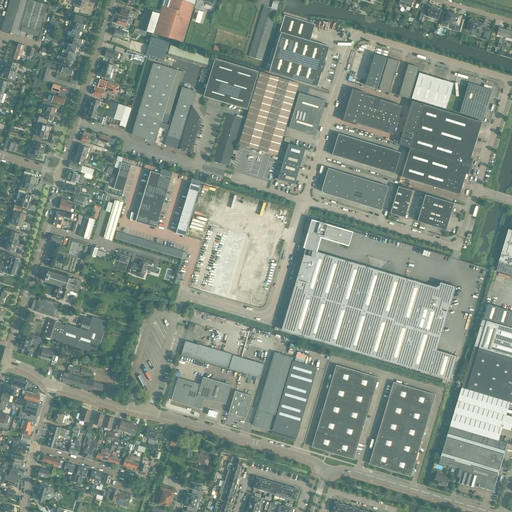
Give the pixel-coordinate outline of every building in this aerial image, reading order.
[(10,0),(1,31),(19,36),(20,30),(27,10),(29,0),(10,0)] [(29,0),(27,10),(20,30),(38,36),(47,5),(31,0),(29,0)] [(154,34),(182,42),(193,5),(194,0),(164,0),(163,5),(154,34)] [(261,60),(278,0),(273,0),(271,8),(264,6),(249,57),(261,60)] [(350,8),(349,9),(349,10),(350,10),(351,10),(352,10),(352,11),(353,11),(354,11),(354,12),(355,12),(356,12),(357,12),(357,11),(357,10),(358,9),(358,8),(357,8),(356,7),(355,7),(355,6),(355,5),(355,4),(354,4),(353,4),(353,3),(352,3),(351,3),(351,4),(350,4),(350,5),(350,6),(350,7),(350,8)] [(424,12),(424,11),(419,10),(416,21),(421,23),(423,15),(425,15),(425,16),(437,19),(438,19),(440,19),(441,14),(439,13),(440,10),(428,6),(426,12),(424,12)] [(127,17),(129,11),(121,8),(119,15),(127,17)] [(145,9),(140,28),(153,32),(159,14),(145,9)] [(195,9),(192,21),(199,23),(202,11),(195,9)] [(444,12),(441,23),(447,25),(448,22),(454,23),(453,29),(460,31),(463,20),(459,19),(460,16),(448,12),(448,13),(444,12)] [(70,20),(84,25),(81,24),(83,17),(69,13),(68,15),(71,16),(70,20)] [(310,40),(315,24),(285,15),(274,51),(323,66),(329,46),(310,40)] [(116,20),(116,22),(117,23),(125,26),(126,22),(127,23),(131,24),(132,20),(128,19),(128,20),(118,17),(118,19),(116,20)] [(472,19),(471,19),(471,18),(470,19),(469,19),(468,20),(466,29),(467,29),(466,30),(470,31),(470,32),(471,32),(471,33),(472,33),(472,34),(473,34),(474,33),(474,32),(475,32),(478,33),(478,36),(480,37),(480,38),(487,40),(490,30),(483,28),(483,29),(480,28),(481,24),(477,23),(477,22),(473,21),(473,22),(473,21),(473,20),(472,19)] [(66,27),(82,32),(84,25),(70,20),(70,21),(69,23),(72,24),(71,28),(66,27)] [(58,24),(50,22),(49,25),(48,29),(53,31),(54,26),(57,27),(58,24)] [(82,32),(66,27),(65,30),(68,31),(66,35),(82,40),(82,39),(78,38),(80,31),(82,32)] [(151,37),(152,33),(141,29),(141,30),(135,28),(134,32),(129,49),(164,60),(169,42),(151,37)] [(500,45),(504,30),(498,28),(496,34),(500,35),(496,47),(501,48),(502,46),(500,45)] [(126,35),(127,33),(115,29),(114,32),(113,32),(112,34),(113,34),(113,35),(118,37),(119,38),(120,39),(121,38),(124,39),(125,35),(126,35)] [(502,46),(501,48),(502,45),(505,46),(506,43),(503,42),(505,36),(511,38),(511,37),(511,31),(504,30),(500,45),(502,46)] [(82,40),(66,35),(68,35),(67,38),(70,39),(69,43),(63,41),(80,47),(82,40)] [(80,47),(63,41),(62,44),(64,45),(63,49),(75,52),(77,46),(80,47)] [(21,57),(24,45),(18,44),(17,47),(11,45),(7,57),(17,60),(18,56),(21,57)] [(63,49),(62,52),(68,54),(66,58),(74,60),(77,53),(75,52),(63,49)] [(107,49),(105,57),(116,60),(118,53),(107,49)] [(127,50),(126,53),(132,55),(131,57),(133,58),(135,53),(127,50)] [(274,51),(268,72),(317,86),(323,66),(274,51)] [(376,56),(374,55),(365,85),(376,88),(386,57),(376,54),(376,56)] [(74,60),(57,55),(56,58),(59,59),(58,63),(69,67),(71,60),(74,61),(74,60)] [(250,104),(248,103),(258,71),(215,58),(203,96),(208,97),(247,109),(247,107),(249,108),(250,104)] [(386,63),(397,66),(398,61),(388,58),(386,63)] [(5,69),(17,72),(20,64),(6,60),(5,64),(6,64),(5,69)] [(45,61),(42,74),(48,75),(50,70),(54,71),(56,65),(45,61)] [(103,69),(111,72),(112,69),(114,69),(115,66),(113,65),(105,63),(103,69)] [(161,122),(177,70),(153,63),(131,134),(155,142),(160,128),(161,122)] [(397,66),(386,63),(385,68),(395,71),(397,66)] [(406,69),(417,72),(418,67),(408,64),(406,69)] [(73,70),(63,67),(59,65),(57,71),(61,72),(61,73),(71,75),(72,74),(73,73),(72,71),(73,70)] [(395,71),(385,68),(383,73),(394,76),(395,71)] [(17,72),(5,69),(4,73),(3,73),(1,77),(15,81),(17,72)] [(111,72),(103,69),(101,76),(109,78),(110,76),(111,77),(113,72),(111,72)] [(405,74),(415,77),(417,72),(406,69),(405,74)] [(277,155),(298,83),(260,71),(250,104),(249,108),(239,143),(277,155)] [(454,83),(419,72),(411,98),(446,109),(454,83)] [(382,78),(392,82),(394,76),(383,73),(382,78)] [(415,77),(405,74),(403,79),(414,83),(415,77)] [(392,82),(382,78),(380,84),(390,87),(392,82)] [(1,79),(0,81),(0,85),(5,88),(12,90),(13,87),(6,85),(7,81),(1,79)] [(107,89),(106,92),(116,95),(117,92),(120,93),(121,88),(118,87),(119,85),(100,79),(97,89),(101,90),(101,89),(103,89),(103,88),(107,89)] [(414,83),(403,79),(402,85),(412,88),(414,83)] [(184,87),(194,89),(195,83),(186,81),(184,87)] [(468,83),(459,113),(482,120),(491,90),(468,83)] [(53,84),(51,91),(59,93),(61,86),(53,84)] [(390,87),(380,84),(378,89),(389,92),(390,87)] [(412,88),(402,85),(400,90),(411,93),(412,88)] [(165,144),(179,149),(192,152),(201,119),(192,105),(196,91),(182,87),(171,125),(169,130),(165,144)] [(97,89),(95,88),(94,91),(93,91),(93,93),(93,94),(102,97),(104,91),(106,92),(107,89),(103,88),(103,89),(101,89),(101,90),(97,89)] [(352,89),(350,94),(364,98),(365,94),(365,93),(352,89)] [(411,93),(400,90),(398,95),(409,98),(411,93)] [(299,92),(288,128),(315,136),(325,100),(299,92)] [(350,94),(349,99),(362,103),(364,98),(350,94)] [(362,103),(360,109),(366,110),(370,96),(365,94),(364,98),(362,103)] [(65,99),(52,95),(50,100),(63,104),(65,99)] [(370,96),(366,110),(371,112),(375,98),(370,96)] [(375,98),(371,112),(376,113),(380,99),(375,98)] [(91,105),(97,107),(98,103),(100,104),(100,101),(93,99),(91,105)] [(105,99),(104,103),(110,105),(106,116),(121,120),(119,125),(125,127),(131,110),(131,108),(105,99)] [(349,99),(347,105),(360,109),(362,103),(349,99)] [(380,99),(376,113),(382,115),(386,101),(380,99)] [(412,100),(410,106),(421,109),(423,104),(412,100)] [(43,111),(45,112),(54,114),(56,108),(51,107),(52,104),(43,101),(42,104),(45,105),(43,111)] [(386,101),(382,115),(387,117),(391,102),(386,101)] [(391,102),(387,117),(392,118),(396,104),(391,102)] [(396,104),(392,118),(397,120),(402,105),(396,104)] [(481,122),(423,104),(421,109),(420,114),(418,120),(417,125),(415,130),(413,136),(412,141),(410,147),(401,176),(459,194),(481,122)] [(347,105),(345,110),(359,114),(360,109),(347,105)] [(410,106),(408,111),(420,114),(421,109),(410,106)] [(357,119),(356,123),(361,124),(366,110),(360,109),(359,114),(357,119)] [(345,110),(344,115),(357,119),(359,114),(345,110)] [(366,110),(361,124),(367,126),(371,112),(366,110)] [(408,111),(407,116),(418,120),(420,114),(408,111)] [(38,120),(46,122),(47,119),(52,121),(54,114),(45,112),(44,118),(39,117),(38,120)] [(371,112),(367,126),(372,128),(376,113),(371,112)] [(376,113),(372,128),(377,129),(382,115),(376,113)] [(244,119),(225,114),(212,158),(211,161),(230,166),(244,119)] [(344,115),(342,120),(355,124),(356,123),(357,119),(344,115)] [(382,115),(377,129),(383,131),(387,117),(382,115)] [(417,125),(418,120),(407,116),(405,122),(417,125)] [(387,117),(383,131),(388,132),(392,118),(387,117)] [(392,118),(388,132),(393,134),(397,120),(392,118)] [(40,130),(49,133),(51,126),(45,125),(46,122),(38,120),(37,123),(42,124),(40,130)] [(405,122),(404,127),(415,130),(417,125),(405,122)] [(413,136),(415,130),(404,127),(402,132),(413,136)] [(33,138),(41,140),(42,138),(47,139),(49,133),(40,130),(38,136),(33,135),(33,138)] [(91,139),(93,134),(84,131),(82,137),(81,138),(81,139),(81,140),(81,141),(88,143),(89,139),(91,139)] [(412,141),(413,136),(402,132),(400,137),(412,141)] [(332,154),(394,173),(400,152),(338,133),(332,154)] [(109,138),(100,135),(98,140),(108,143),(109,138)] [(410,147),(412,141),(400,137),(398,144),(410,147)] [(35,149),(43,151),(45,145),(40,143),(41,140),(33,138),(32,141),(37,142),(35,149)] [(288,143),(286,152),(302,157),(305,148),(288,143)] [(78,151),(86,153),(88,147),(80,145),(78,151)] [(43,151),(35,149),(33,155),(28,153),(27,156),(36,159),(37,156),(41,157),(43,151)] [(76,156),(85,159),(86,153),(78,151),(76,156)] [(286,152),(283,161),(300,166),(302,157),(286,152)] [(85,159),(76,156),(74,162),(83,165),(85,159)] [(280,170),(297,175),(300,166),(283,161),(280,170)] [(91,178),(94,169),(70,162),(68,168),(82,172),(81,175),(91,178)] [(121,162),(113,188),(123,191),(131,165),(121,162)] [(322,188),(321,189),(321,190),(321,191),(322,191),(322,192),(323,192),(324,193),(381,210),(388,186),(328,168),(322,188)] [(280,170),(278,179),(294,184),(297,175),(280,170)] [(23,181),(34,184),(36,177),(30,176),(31,173),(24,171),(23,174),(25,175),(23,181)] [(79,178),(80,175),(77,174),(77,173),(70,171),(67,180),(74,183),(75,181),(78,182),(79,180),(80,180),(80,178),(79,178)] [(150,171),(135,221),(156,227),(171,177),(150,171)] [(190,183),(175,233),(185,236),(200,186),(201,181),(192,178),(191,183),(190,183)] [(19,189),(26,191),(26,188),(32,190),(34,184),(23,181),(22,187),(20,186),(19,189)] [(66,184),(64,190),(79,194),(80,191),(78,191),(78,187),(75,187),(75,186),(66,184)] [(404,217),(405,213),(412,190),(398,186),(390,213),(404,217)] [(18,199),(29,202),(30,196),(25,194),(26,191),(19,189),(18,192),(20,193),(18,199)] [(96,198),(96,199),(97,199),(98,199),(99,200),(100,200),(101,201),(102,201),(103,201),(103,200),(104,199),(104,198),(104,197),(105,196),(105,195),(105,194),(105,193),(104,193),(103,193),(102,193),(101,193),(101,194),(101,195),(101,196),(100,196),(99,196),(98,195),(97,195),(97,196),(96,197),(96,198)] [(446,230),(447,226),(454,203),(425,194),(417,221),(446,230)] [(74,209),(75,205),(67,203),(67,200),(61,198),(60,204),(59,208),(70,211),(71,208),(74,209)] [(14,207),(20,209),(21,207),(27,208),(29,202),(18,199),(16,205),(15,204),(14,207)] [(104,238),(111,240),(123,202),(115,200),(104,238)] [(111,213),(113,203),(108,202),(105,211),(111,213)] [(13,217),(23,220),(25,214),(19,212),(20,209),(14,207),(13,211),(14,211),(13,217)] [(57,210),(56,215),(64,217),(71,218),(72,212),(66,211),(66,212),(57,210)] [(60,227),(63,217),(55,216),(53,225),(60,227)] [(82,225),(94,228),(95,226),(92,226),(94,219),(84,216),(82,225)] [(23,220),(13,217),(11,223),(9,223),(8,226),(15,228),(16,225),(21,227),(23,220)] [(305,248),(281,329),(429,373),(436,350),(455,286),(440,282),(439,284),(435,286),(317,251),(321,237),(348,245),(352,232),(352,231),(345,229),(312,220),(311,219),(303,247),(305,248)] [(94,228),(82,225),(79,236),(89,239),(91,231),(93,232),(94,228)] [(511,228),(508,228),(498,260),(511,264),(511,228)] [(7,236),(18,239),(20,233),(9,230),(7,236)] [(66,244),(67,240),(66,240),(66,238),(52,234),(50,240),(66,244)] [(5,242),(16,245),(18,239),(7,236),(5,242)] [(16,245),(5,242),(4,248),(14,251),(16,245)] [(89,255),(96,257),(96,254),(98,250),(98,249),(91,247),(89,255)] [(127,263),(129,257),(118,254),(116,260),(119,261),(118,267),(122,268),(124,262),(127,263)] [(6,267),(15,269),(19,259),(9,256),(6,267)] [(144,274),(148,263),(139,260),(138,265),(137,264),(132,262),(130,269),(136,270),(136,272),(144,274)] [(0,265),(0,272),(3,274),(4,272),(14,275),(15,269),(6,267),(0,265)] [(70,288),(76,290),(78,291),(81,280),(75,278),(70,277),(71,276),(67,275),(67,276),(50,271),(48,270),(47,273),(45,278),(46,278),(45,281),(57,284),(70,288)] [(70,288),(57,284),(54,295),(67,299),(70,288)] [(38,301),(34,300),(31,309),(35,310),(57,318),(59,312),(57,311),(58,307),(56,306),(57,303),(39,297),(38,301),(38,300),(38,301)] [(511,326),(511,311),(488,304),(484,318),(511,326)] [(107,321),(102,320),(92,317),(92,319),(84,317),(81,329),(66,324),(66,325),(56,322),(57,321),(49,319),(44,335),(56,339),(55,340),(75,346),(75,345),(90,350),(90,348),(93,349),(95,344),(100,346),(107,321)] [(482,319),(462,387),(467,389),(478,351),(511,361),(511,327),(499,324),(482,319)] [(23,335),(19,348),(28,351),(32,338),(23,335)] [(263,363),(203,346),(204,343),(198,341),(197,344),(185,340),(181,354),(259,377),(263,363)] [(52,360),(53,355),(56,356),(58,349),(55,348),(54,352),(43,348),(40,356),(52,360)] [(467,389),(510,401),(511,401),(511,383),(509,382),(509,381),(511,382),(511,361),(478,351),(467,389)] [(271,429),(293,357),(274,352),(253,424),(271,429)] [(296,436),(317,367),(292,360),(272,429),(296,436)] [(91,391),(94,381),(71,375),(72,371),(79,373),(80,368),(76,367),(77,366),(74,365),(73,366),(69,364),(68,369),(70,370),(68,374),(62,372),(59,381),(91,391)] [(353,459),(377,377),(336,364),(311,446),(353,459)] [(91,376),(92,372),(82,368),(80,373),(91,376)] [(172,399),(179,401),(200,407),(203,397),(225,404),(230,385),(202,376),(200,384),(178,377),(176,385),(177,385),(172,399)] [(23,389),(26,382),(13,378),(11,385),(23,389)] [(94,381),(91,391),(103,394),(105,385),(94,381)] [(410,476),(435,394),(393,382),(369,463),(410,476)] [(14,396),(16,389),(4,385),(4,386),(3,387),(3,388),(3,389),(2,392),(14,396)] [(510,401),(467,389),(462,387),(450,425),(498,440),(503,425),(511,428),(511,424),(511,415),(506,414),(510,401)] [(24,399),(27,400),(38,403),(40,395),(26,391),(24,399)] [(246,418),(252,396),(235,391),(228,412),(246,418)] [(9,401),(11,395),(2,393),(1,393),(0,396),(1,396),(0,399),(9,401)] [(16,403),(15,406),(25,409),(24,412),(38,416),(41,405),(37,404),(38,403),(27,400),(17,397),(15,403),(16,403)] [(12,407),(13,404),(0,399),(0,408),(4,410),(6,405),(9,406),(11,407),(12,407)] [(78,419),(80,419),(87,421),(86,425),(89,426),(91,419),(88,419),(90,411),(83,409),(81,415),(79,415),(78,419)] [(217,413),(209,410),(207,416),(216,418),(217,413)] [(0,422),(7,424),(9,416),(0,412),(0,422)] [(70,423),(71,421),(66,419),(67,415),(64,414),(65,413),(61,412),(61,413),(58,412),(55,421),(62,423),(62,422),(66,423),(68,423),(69,422),(70,423)] [(91,419),(89,426),(92,427),(93,423),(101,426),(104,415),(96,413),(94,420),(91,419)] [(111,429),(114,418),(106,416),(103,426),(111,429)] [(125,431),(128,422),(121,420),(121,421),(118,420),(115,430),(118,431),(119,429),(125,431)] [(32,426),(30,425),(30,422),(25,421),(23,429),(21,429),(20,432),(30,435),(32,426)] [(128,422),(125,431),(132,433),(131,435),(134,436),(137,426),(134,425),(134,424),(128,422)] [(461,477),(459,482),(474,486),(475,482),(480,483),(479,486),(493,490),(508,443),(498,440),(450,425),(439,464),(444,465),(448,466),(456,469),(463,471),(461,477)] [(52,429),(52,431),(65,435),(66,435),(67,432),(65,432),(65,431),(60,430),(60,428),(53,426),(52,426),(51,429),(52,429)] [(155,443),(158,431),(147,428),(145,437),(149,438),(147,442),(148,442),(147,448),(153,450),(153,449),(157,450),(158,445),(155,443)] [(29,443),(31,436),(23,434),(21,441),(29,443)] [(48,441),(61,445),(62,443),(59,442),(58,443),(56,442),(57,438),(49,436),(48,439),(49,439),(48,441)] [(73,454),(77,441),(78,438),(76,437),(74,443),(71,442),(68,452),(73,454)] [(86,458),(91,440),(89,439),(87,444),(88,444),(87,447),(88,447),(87,450),(84,449),(81,456),(86,458)] [(15,451),(25,453),(26,448),(24,447),(25,442),(27,443),(18,440),(17,444),(16,446),(15,448),(15,451)] [(91,440),(86,458),(91,459),(93,452),(93,451),(94,448),(96,448),(98,442),(91,440)] [(61,445),(48,441),(48,442),(47,442),(46,445),(47,445),(47,446),(54,448),(55,444),(58,445),(57,446),(61,447),(60,449),(65,451),(66,446),(61,445)] [(124,457),(122,462),(124,462),(123,465),(127,467),(130,455),(132,449),(133,445),(127,443),(127,442),(127,443),(125,448),(126,446),(129,447),(128,453),(129,453),(129,454),(128,454),(127,458),(124,457)] [(101,459),(104,449),(102,448),(100,453),(97,452),(96,457),(101,459)] [(109,456),(107,461),(113,463),(116,453),(113,452),(112,456),(109,456)] [(212,458),(213,454),(205,452),(204,455),(195,453),(193,462),(196,463),(196,465),(200,466),(200,464),(207,466),(210,458),(212,458)] [(130,455),(127,467),(132,468),(134,460),(135,456),(130,455)] [(42,460),(51,463),(59,465),(61,461),(44,456),(42,460)] [(134,460),(132,468),(136,469),(137,466),(138,467),(139,462),(140,458),(137,458),(137,457),(135,456),(134,460)] [(228,462),(241,466),(243,460),(232,457),(230,463),(228,462)] [(147,470),(147,467),(146,467),(148,461),(143,460),(139,470),(144,472),(145,469),(147,470)] [(241,466),(228,462),(226,468),(239,472),(241,466)] [(10,464),(8,469),(10,470),(9,475),(16,477),(18,472),(19,472),(20,468),(13,466),(13,465),(10,464)] [(59,468),(53,466),(51,474),(57,476),(59,468)] [(83,467),(79,482),(81,483),(82,478),(82,476),(86,477),(88,469),(83,467)] [(46,477),(48,470),(40,468),(38,475),(46,477)] [(239,472),(226,468),(226,469),(228,469),(226,475),(237,478),(239,472)] [(456,469),(454,475),(460,477),(459,482),(461,477),(463,471),(456,469)] [(92,486),(91,492),(103,496),(104,491),(101,490),(103,485),(100,484),(99,489),(94,488),(96,483),(98,483),(99,480),(102,473),(97,471),(92,486)] [(446,486),(449,477),(444,476),(443,477),(439,476),(439,474),(437,474),(434,483),(446,486)] [(14,486),(17,479),(5,475),(3,482),(7,483),(6,486),(11,487),(12,485),(14,486)] [(237,478),(226,475),(225,481),(223,480),(223,481),(236,484),(237,478)] [(259,491),(262,479),(261,478),(261,479),(257,477),(253,489),(259,491)] [(262,479),(259,491),(260,489),(265,490),(267,481),(264,479),(262,479)] [(236,484),(223,481),(221,487),(234,490),(235,484),(236,484)] [(267,481),(265,490),(270,492),(273,482),(271,481),(271,482),(267,481)] [(196,493),(202,495),(203,491),(200,491),(202,485),(191,482),(190,482),(189,485),(190,486),(189,488),(197,490),(196,493)] [(273,482),(270,492),(275,493),(274,495),(274,496),(278,484),(274,483),(274,482),(273,482)] [(50,493),(53,491),(51,489),(49,488),(49,486),(41,484),(40,486),(38,487),(39,489),(37,496),(40,501),(45,498),(47,492),(50,493)] [(278,484),(274,496),(279,497),(283,485),(282,485),(278,484)] [(283,485),(279,497),(285,499),(288,487),(284,486),(284,485),(283,485)] [(159,495),(162,496),(160,503),(165,505),(164,505),(166,505),(168,506),(170,499),(172,499),(173,494),(171,494),(172,491),(161,487),(159,495)] [(234,490),(221,487),(219,493),(232,496),(234,490)] [(288,487),(285,499),(290,500),(293,488),(292,488),(288,487)] [(293,488),(290,500),(291,498),(296,499),(299,490),(295,489),(295,488),(293,488)] [(129,500),(130,498),(119,494),(120,492),(118,492),(118,491),(112,489),(112,490),(109,489),(106,497),(117,501),(118,499),(125,501),(126,499),(129,500)] [(202,495),(196,493),(195,495),(188,493),(187,495),(186,495),(185,499),(197,502),(196,502),(199,503),(200,497),(201,497),(202,495)] [(232,496),(219,493),(221,493),(219,499),(230,503),(232,496)] [(249,502),(262,505),(263,500),(251,496),(250,500),(249,502)] [(197,502),(185,499),(184,502),(185,503),(184,505),(191,507),(191,510),(197,511),(198,509),(195,508),(196,502),(197,502)] [(0,500),(0,504),(1,505),(0,509),(0,511),(3,511),(14,511),(15,511),(14,511),(13,510),(14,506),(10,505),(9,505),(6,504),(7,502),(0,500)] [(215,506),(228,510),(229,504),(217,501),(215,506)] [(249,503),(248,507),(258,510),(260,511),(262,505),(249,502),(249,503)] [(268,509),(268,510),(271,510),(272,510),(272,509),(272,508),(272,507),(273,507),(275,507),(276,507),(276,506),(276,505),(276,504),(275,504),(275,503),(274,503),(273,503),(272,503),(271,503),(271,502),(270,502),(270,504),(269,506),(269,508),(268,508),(268,509)] [(333,511),(337,511),(340,503),(339,503),(335,502),(332,511),(333,511)] [(340,503),(337,511),(343,511),(345,505),(341,504),(340,503)]
